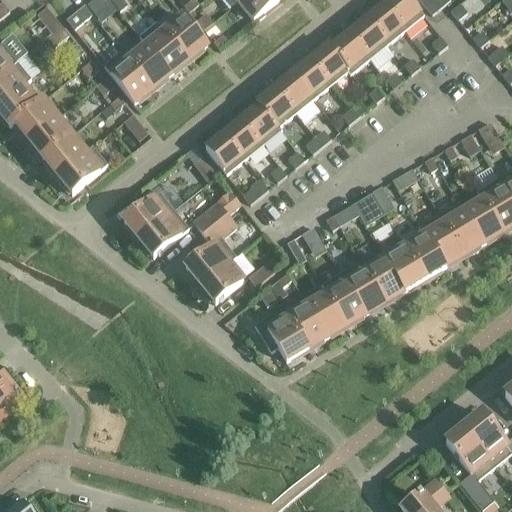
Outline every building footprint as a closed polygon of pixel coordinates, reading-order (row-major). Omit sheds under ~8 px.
[(118,0),(108,0),(120,14),(126,10),(118,0)] [(282,0),(244,0),(238,5),(253,24),(282,0)] [(407,0),(394,0),(384,8),(404,34),(423,19),(407,0)] [(432,0),(416,0),(432,18),(441,10),(432,0)] [(432,0),(441,10),(450,3),(447,0),(432,0)] [(184,9),(189,16),(198,8),(193,2),(184,9)] [(0,7),(0,22),(9,15),(2,5),(0,7)] [(450,14),(458,23),(467,16),(460,7),(450,14)] [(92,17),(85,8),(78,13),(66,23),(74,32),(86,22),(92,17)] [(384,8),(366,23),(387,48),(404,34),(384,8)] [(69,39),(46,11),(37,18),(52,37),(47,41),(55,50),(69,39)] [(205,17),(196,24),(203,33),(213,26),(205,17)] [(188,64),(194,59),(207,49),(183,19),(164,34),(188,64)] [(369,62),(387,48),(366,23),(348,37),(369,62)] [(171,78),(188,64),(164,34),(146,48),(171,78)] [(473,42),(480,51),(489,43),(482,34),(473,42)] [(348,37),(332,50),(333,52),(332,53),(351,77),(369,62),(348,37)] [(213,46),(218,52),(228,45),(223,38),(213,46)] [(440,40),(431,47),(438,56),(447,49),(440,40)] [(0,48),(0,78),(17,66),(2,47),(0,48)] [(62,58),(70,67),(84,56),(76,47),(62,58)] [(332,53),(333,52),(332,50),(329,47),(310,62),(331,88),(347,75),(350,78),(351,77),(332,53)] [(124,54),(122,55),(153,93),(171,78),(146,48),(130,62),(124,54)] [(487,60),(495,69),(504,62),(497,53),(487,60)] [(122,55),(104,70),(134,108),(153,93),(122,55)] [(313,102),(331,88),(310,62),(292,77),(313,102)] [(411,78),(420,71),(412,62),(403,69),(411,78)] [(81,72),(89,81),(98,74),(91,65),(81,72)] [(17,66),(0,78),(0,108),(23,90),(9,73),(17,66)] [(511,71),(502,78),(509,88),(511,85),(511,71)] [(402,85),(395,76),(386,83),(393,93),(402,85)] [(274,91),(276,93),(295,117),(313,102),(292,77),(274,91)] [(105,82),(96,90),(103,99),(112,91),(105,82)] [(23,90),(0,108),(0,121),(3,125),(5,124),(9,130),(42,104),(42,103),(37,107),(23,90)] [(377,90),(368,98),(375,107),(384,100),(377,90)] [(278,130),(295,117),(276,93),(274,91),(255,107),(258,110),(259,111),(260,110),(280,134),(281,133),(278,130)] [(119,100),(110,108),(115,114),(124,106),(119,100)] [(56,121),(42,104),(9,130),(10,131),(15,127),(19,132),(17,133),(27,145),(56,121)] [(358,121),(367,114),(359,105),(350,112),(358,121)] [(262,149),(280,134),(260,110),(259,111),(258,110),(241,123),(262,149)] [(349,129),(358,121),(350,112),(341,119),(349,129)] [(124,126),(139,145),(148,137),(133,118),(124,126)] [(38,156),(43,162),(71,139),(56,121),(27,145),(36,157),(38,156)] [(244,163),(262,149),(241,123),(224,137),(244,163)] [(505,152),(490,126),(477,134),(492,159),(505,152)] [(322,150),(331,143),(323,134),(314,141),(322,150)] [(226,178),(244,163),(224,137),(205,152),(226,178)] [(470,159),(473,158),(480,154),(470,138),(464,142),(461,144),(470,159)] [(84,156),(71,139),(43,162),(48,167),(46,169),(55,181),(93,151),(92,150),(84,156)] [(314,141),(305,148),(313,157),(322,150),(314,141)] [(450,164),(457,160),(451,150),(444,154),(450,164)] [(93,151),(55,181),(65,193),(67,191),(72,198),(108,169),(93,151)] [(297,155),(288,162),(295,172),(304,164),(297,155)] [(193,168),(208,187),(217,179),(202,160),(193,168)] [(431,161),(424,165),(430,176),(437,172),(431,161)] [(279,169),(270,177),(277,186),(286,179),(279,169)] [(412,173),(405,177),(411,187),(418,183),(412,173)] [(511,173),(497,182),(511,207),(511,173)] [(511,229),(511,207),(497,182),(477,194),(502,236),(511,229)] [(243,199),(250,208),(259,201),(251,191),(243,199)] [(382,191),(372,196),(378,207),(382,213),(385,218),(394,212),(382,191)] [(458,206),(483,248),(502,236),(477,194),(476,195),(481,203),(465,214),(459,205),(458,206)] [(127,232),(137,244),(174,214),(159,195),(123,224),(129,231),(127,232)] [(365,200),(371,211),(378,207),(372,196),(365,200)] [(463,259),(470,255),(483,248),(458,206),(438,218),(463,259)] [(227,219),(217,207),(193,226),(203,238),(227,219)] [(375,217),(382,213),(378,207),(371,211),(375,217)] [(352,222),(359,218),(352,208),(346,212),(352,222)] [(189,232),(174,214),(137,244),(146,256),(148,255),(153,261),(189,232)] [(438,218),(419,229),(444,272),(446,271),(445,270),(463,259),(438,218)] [(237,231),(227,219),(203,238),(212,249),(185,270),(190,277),(189,278),(198,290),(236,260),(222,243),(237,231)] [(339,230),(333,220),(326,224),(332,234),(339,230)] [(423,239),(404,250),(425,283),(444,272),(419,229),(418,230),(423,239)] [(306,235),(301,238),(310,252),(322,245),(319,241),(313,231),(306,235)] [(300,253),(294,243),(287,247),(293,257),(300,253)] [(381,252),(380,253),(405,295),(425,283),(404,250),(386,261),(381,252)] [(380,253),(360,265),(385,306),(404,295),(404,296),(405,295),(380,253)] [(236,260),(198,290),(208,302),(210,301),(215,307),(243,284),(229,267),(236,260)] [(366,318),(385,306),(360,265),(341,276),(366,318)] [(255,290),(274,275),(267,266),(248,281),(255,290)] [(346,330),(366,318),(341,276),(339,277),(344,286),(326,297),(346,330)] [(291,283),(286,277),(277,285),(282,291),(291,283)] [(261,301),(267,311),(277,305),(271,295),(261,301)] [(327,341),(346,330),(326,297),(307,308),(327,341)] [(307,353),(327,341),(307,308),(287,320),(307,353)] [(287,320),(283,313),(254,330),(271,356),(278,352),(286,366),(307,353),(287,320)] [(0,423),(26,403),(3,374),(0,375),(0,423)] [(511,441),(506,446),(482,417),(476,422),(474,420),(462,430),(495,471),(511,456),(511,441)] [(452,441),(445,446),(477,486),(495,471),(462,430),(450,440),(452,441)] [(421,464),(428,474),(438,466),(430,457),(421,464)] [(431,511),(445,501),(446,501),(447,500),(435,486),(420,498),(419,498),(416,501),(402,511),(431,511)] [(470,499),(480,511),(491,511),(494,510),(479,491),(470,499)]
